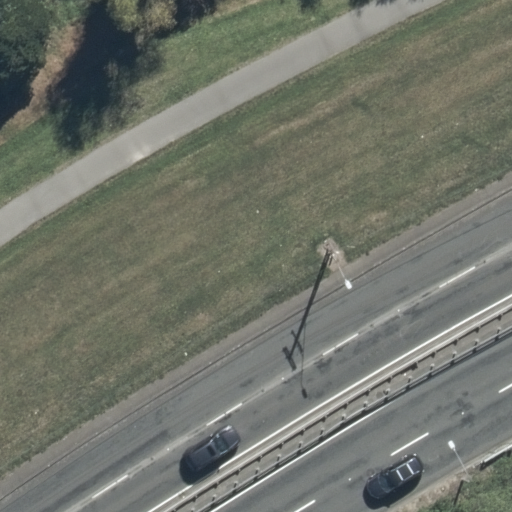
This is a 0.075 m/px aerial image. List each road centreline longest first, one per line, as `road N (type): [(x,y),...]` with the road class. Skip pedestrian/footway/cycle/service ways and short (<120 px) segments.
road 1 (secondary): [(98,511),(511,260)]
road 2 (secondary): [(511,405),(327,511)]
